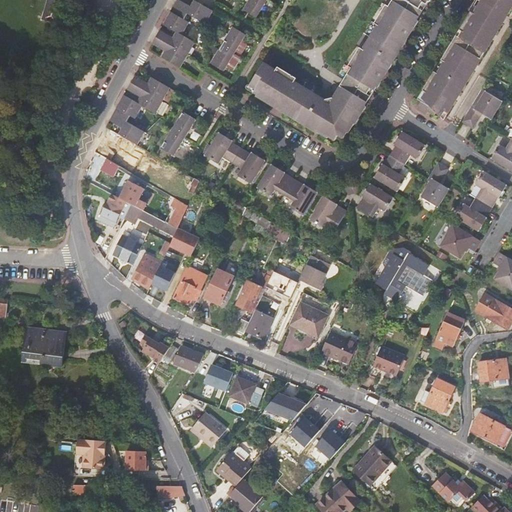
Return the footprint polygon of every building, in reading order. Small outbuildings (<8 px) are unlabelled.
[(190,6),(179,0),(178,0),(164,25),(177,33),(175,37),(175,38),(172,39),(172,37),(161,31),(156,39),(153,44),(164,50),(166,50),(166,53),(165,53),(162,58),(181,68),(196,42),(183,35),(190,22),(185,20),(188,14),(206,24),(214,11),(195,1),(193,5),(193,7),(190,8),(190,6)] [(250,0),(244,10),(247,12),(248,10),(252,12),(250,14),(257,18),(268,0),(250,0)] [(381,82),(382,78),(386,72),(387,70),(388,70),(389,70),(393,64),(392,64),(393,63),(392,63),(394,60),(390,58),(394,52),(398,46),(401,48),(403,45),(404,45),(408,40),(407,39),(408,39),(407,38),(409,35),(412,30),(414,27),(415,27),(415,26),(416,27),(419,21),(418,20),(420,17),(416,15),(420,9),(405,0),(393,0),(389,7),(386,5),(375,23),(378,25),(363,50),(360,48),(349,66),(352,68),(344,80),(359,89),(362,83),(375,91),(376,88),(377,89),(377,88),(378,89),(381,82)] [(511,0),(477,0),(471,10),(422,90),(425,93),(416,108),(426,114),(427,111),(434,115),(435,113),(440,117),(443,120),(455,99),(454,98),(456,96),(457,96),(474,69),(473,68),(474,66),(475,67),(492,39),(491,38),(492,36),(494,36),(506,17),(502,15),(506,9),(509,11),(511,6),(511,0)] [(219,66),(218,68),(224,72),(246,35),(240,31),(239,33),(236,31),(237,29),(233,27),(211,64),(215,66),(216,64),(219,66)] [(300,122),(300,123),(305,126),(305,125),(306,126),(306,125),(312,129),(313,130),(312,131),(317,134),(318,133),(328,138),(328,137),(335,141),(338,136),(343,139),(347,133),(349,133),(354,125),(355,124),(356,125),(359,119),(358,118),(359,118),(358,118),(361,112),(362,113),(362,112),(363,113),(366,107),(366,106),(368,103),(341,86),(334,97),(324,99),(295,82),(297,78),(278,67),(277,70),(265,63),(250,86),(256,90),(254,93),(266,101),(265,102),(279,107),(281,104),(287,108),(284,112),(287,114),(288,114),(287,115),(292,118),(293,118),(294,117),(300,121),(300,122)] [(120,134),(129,140),(138,145),(146,132),(128,122),(131,116),(136,119),(143,106),(156,113),(171,88),(152,78),(150,82),(150,84),(147,85),(147,83),(136,77),(128,89),(139,96),(141,95),(142,98),(140,99),(138,103),(125,95),(110,121),(121,127),(123,127),(124,130),(122,130),(120,134)] [(477,105),(486,90),(482,88),(473,103),(477,105)] [(479,111),(482,113),(491,118),(502,100),(486,90),(477,105),(473,103),(462,120),(473,127),(480,116),(478,114),(479,111)] [(177,147),(180,143),(182,144),(189,132),(188,131),(190,127),(191,128),(196,120),(183,112),(161,148),(174,156),(179,148),(177,147)] [(390,155),(405,164),(408,159),(408,155),(411,154),(418,159),(426,145),(403,131),(399,137),(399,138),(401,139),(399,142),(397,140),(397,141),(395,145),(396,146),(390,155)] [(226,158),(232,162),(240,147),(231,142),(232,140),(229,138),(228,138),(227,139),(224,138),(226,136),(225,135),(219,132),(205,155),(218,163),(222,156),(226,155),(226,158)] [(125,146),(129,140),(120,134),(118,133),(114,140),(125,146)] [(511,138),(511,139),(508,145),(509,148),(506,149),(499,145),(491,158),(511,170),(511,138)] [(255,156),(256,154),(255,154),(251,151),(250,153),(240,147),(232,162),(238,166),(241,164),(241,168),(237,175),(251,183),(265,160),(259,156),(258,158),(255,156)] [(153,161),(143,155),(133,171),(149,181),(157,168),(151,164),(153,161)] [(401,170),(405,164),(390,155),(384,165),(383,164),(380,167),(380,168),(382,169),(380,172),(379,171),(378,171),(375,177),(398,192),(406,178),(399,174),(398,171),(401,170)] [(449,168),(438,162),(428,178),(427,179),(430,181),(421,196),(438,207),(449,188),(441,182),(438,180),(439,177),(442,179),(449,168)] [(279,190),(284,193),(292,179),(284,173),(285,172),(281,170),(281,169),(280,171),(277,170),(278,168),(278,167),(271,164),(257,187),(271,195),(275,188),(279,187),(279,190)] [(477,198),(491,207),(497,198),(499,199),(501,195),(502,194),(500,193),(501,191),(503,192),(503,191),(507,185),(483,171),(476,185),(482,188),(483,192),(480,193),(477,198)] [(194,194),(200,181),(195,178),(192,185),(193,186),(190,192),(194,194)] [(97,179),(93,184),(106,191),(109,185),(97,179)] [(303,185),(292,179),(284,193),(291,197),(293,196),(294,200),(290,206),(303,215),(317,191),(312,188),(311,188),(310,190),(307,188),(309,186),(308,186),(304,184),(303,185)] [(120,198),(132,204),(144,211),(147,204),(139,200),(144,189),(129,181),(120,198)] [(371,184),(367,190),(368,192),(367,194),(365,193),(362,197),(364,198),(358,208),(373,217),(376,211),(376,208),(379,207),(386,211),(394,198),(371,184)] [(123,207),(129,210),(132,204),(120,198),(115,195),(113,201),(111,200),(111,202),(109,201),(103,215),(115,221),(116,221),(123,207)] [(329,201),(331,199),(330,199),(324,195),(310,219),(323,227),(327,220),(331,219),(331,222),(337,225),(346,211),(336,206),(337,203),(334,202),(333,201),(332,203),(329,201)] [(168,223),(178,228),(189,205),(175,198),(171,206),(176,209),(168,223)] [(485,222),(487,218),(485,217),(491,207),(477,198),(473,204),(474,207),(471,208),(464,204),(456,217),(479,232),(483,226),(483,225),(481,224),(483,221),(485,222)] [(243,215),(247,207),(241,204),(237,202),(232,209),(243,216),(243,215)] [(132,204),(129,210),(127,213),(124,219),(133,224),(136,217),(174,236),(175,235),(178,228),(168,223),(144,211),(132,204)] [(268,219),(247,207),(243,215),(268,229),(272,222),(268,219)] [(113,226),(115,221),(103,215),(101,221),(113,226)] [(465,251),(467,247),(469,249),(475,252),(481,241),(480,241),(454,225),(441,246),(461,258),(465,251)] [(127,231),(124,236),(143,245),(144,241),(127,231)] [(106,259),(112,245),(113,243),(115,239),(109,236),(108,240),(105,242),(101,252),(106,259)] [(127,261),(134,264),(143,245),(124,236),(120,245),(115,255),(122,258),(127,261)] [(165,256),(167,251),(171,243),(167,241),(160,254),(165,256)] [(171,242),(171,243),(167,251),(174,254),(178,245),(171,242)] [(402,247),(390,249),(388,254),(393,257),(388,265),(377,284),(391,292),(389,295),(399,301),(407,286),(424,296),(433,279),(424,274),(429,264),(408,252),(408,251),(402,247)] [(494,264),(500,267),(502,268),(499,272),(495,279),(511,288),(511,260),(501,254),(500,253),(494,264)] [(152,281),(162,263),(147,256),(148,255),(147,254),(146,255),(145,255),(133,279),(147,287),(151,281),(152,281)] [(383,262),(388,265),(393,257),(388,254),(383,262)] [(330,264),(312,255),(300,280),(319,288),(322,281),(330,264)] [(208,276),(186,266),(180,281),(182,282),(174,298),(189,305),(193,299),(196,300),(208,276)] [(234,276),(218,269),(204,297),(221,304),(234,276)] [(173,279),(159,272),(152,287),(161,292),(163,288),(168,290),(173,279)] [(248,281),(237,305),(254,313),(255,310),(260,301),(271,277),(265,274),(259,286),(248,281)] [(271,277),(260,301),(266,304),(278,279),(271,277)] [(511,322),(511,309),(486,294),(476,311),(508,330),(511,322)] [(301,304),(291,325),(303,331),(304,329),(319,335),(327,316),(301,304)] [(255,310),(254,313),(250,322),(246,330),(264,338),(273,318),(255,310)] [(233,313),(230,311),(221,331),(224,332),(233,313)] [(465,321),(447,314),(437,339),(455,346),(465,321)] [(236,330),(244,334),(246,330),(250,322),(242,318),(236,330)] [(27,329),(26,335),(59,339),(60,333),(27,329)] [(358,344),(330,332),(321,352),(331,357),(332,356),(348,363),(358,344)] [(43,360),(62,362),(64,348),(58,347),(59,339),(26,335),(24,348),(17,347),(15,358),(43,362),(43,360)] [(178,350),(172,345),(165,356),(171,360),(178,350)] [(176,365),(197,372),(206,356),(183,346),(176,365)] [(397,375),(404,359),(398,356),(399,353),(382,346),(374,366),(381,369),(397,375)] [(509,378),(506,359),(479,363),(482,382),(509,378)] [(43,360),(43,362),(43,365),(62,368),(62,362),(43,360)] [(378,378),(381,369),(374,366),(370,375),(378,378)] [(208,379),(199,374),(187,393),(196,398),(208,379)] [(231,396),(250,403),(257,386),(257,384),(239,377),(231,396)] [(455,388),(438,379),(432,393),(426,390),(420,401),(443,412),(455,388)] [(257,386),(250,403),(259,407),(266,390),(257,386)] [(268,409),(297,422),(307,401),(278,388),(268,409)] [(338,430),(317,413),(306,427),(326,445),(338,430)] [(504,426),(480,414),(472,430),(496,443),(504,426)] [(225,433),(205,416),(192,430),(213,448),(225,433)] [(77,452),(85,453),(84,456),(84,469),(102,470),(105,467),(106,459),(103,459),(104,453),(106,453),(107,442),(78,440),(77,452)] [(393,460),(377,446),(356,469),(372,484),(393,460)] [(128,452),(127,471),(146,472),(147,453),(128,452)] [(254,468),(234,452),(219,470),(239,486),(254,468)] [(458,484),(446,472),(438,481),(450,492),(453,489),(457,493),(458,491),(467,500),(475,492),(466,483),(465,484),(462,481),(458,484)] [(244,511),(251,511),(263,499),(243,482),(231,497),(241,505),(239,508),(244,511)] [(358,502),(342,484),(318,505),(324,511),(342,511),(347,508),(349,510),(358,502)] [(84,495),(84,497),(92,497),(92,486),(75,486),(74,495),(84,495)] [(159,499),(185,496),(182,487),(166,487),(157,487),(159,499)] [(490,500),(485,494),(472,506),(477,511),(510,511),(507,508),(505,510),(503,508),(493,497),(490,500)]
